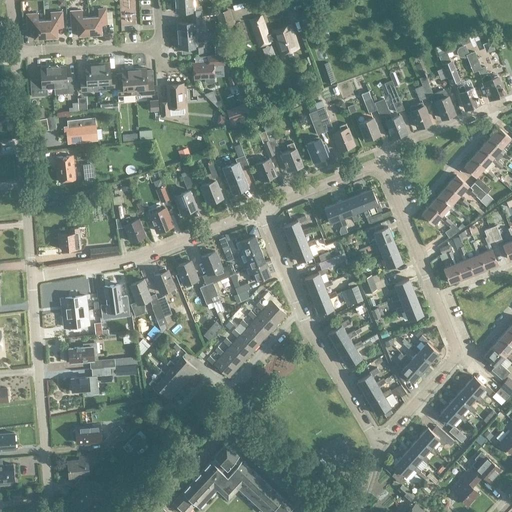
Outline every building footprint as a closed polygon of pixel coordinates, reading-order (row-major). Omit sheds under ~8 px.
[(189,11),(189,16),(202,16),(201,5),(198,6),(197,0),(172,0),(173,10),(176,10),(176,12),(189,11)] [(98,16),(95,16),(88,16),(90,34),(102,33),(101,21),(107,21),(106,8),(98,9),(98,16)] [(235,25),(229,9),(216,14),(221,30),(235,25)] [(82,10),(77,10),(70,11),(71,23),(77,23),(78,35),(90,34),(88,16),(82,17),(82,10)] [(45,20),(46,37),(58,36),(57,24),(63,24),(62,11),(50,12),(51,19),(45,20)] [(46,37),(45,20),(38,20),(37,13),(26,14),(27,27),(33,26),(34,38),(46,37)] [(272,30),(273,32),(268,34),(262,14),(249,19),(258,46),(270,41),(275,39),(280,54),(298,47),(290,24),(272,30)] [(187,22),(177,23),(178,36),(196,34),(200,34),(199,26),(203,26),(202,15),(189,16),(190,22),(187,22)] [(143,34),(154,33),(152,16),(141,17),(143,34)] [(329,35),(326,26),(318,29),(322,38),(329,35)] [(197,42),(196,34),(178,36),(179,48),(192,47),(192,53),(205,52),(204,42),(197,42)] [(137,46),(136,36),(126,36),(126,46),(137,46)] [(491,41),(483,44),(485,50),(489,51),(494,49),(491,41)] [(466,55),(462,46),(459,47),(457,49),(457,51),(458,55),(461,57),(463,57),(466,56),(466,55)] [(446,51),(438,55),(442,64),(449,83),(458,80),(460,79),(452,59),(450,60),(449,57),(448,54),(446,51)] [(498,76),(491,78),(488,71),(487,71),(484,66),(481,67),(474,51),(466,55),(466,56),(473,72),(477,70),(482,82),(489,99),(504,93),(498,76)] [(194,78),(205,77),(205,81),(207,83),(212,83),(214,80),(213,64),(224,63),(224,54),(208,56),(208,62),(193,63),(194,78)] [(109,62),(98,63),(99,83),(99,90),(106,89),(117,88),(117,84),(116,76),(110,76),(109,62)] [(99,90),(99,83),(98,63),(85,64),(86,78),(80,78),(81,91),(99,90)] [(335,82),(328,63),(320,65),(328,85),(335,82)] [(420,78),(423,77),(419,64),(415,65),(420,78)] [(66,65),(53,66),(55,87),(55,93),(55,94),(73,92),(73,91),(72,79),(67,79),(66,77),(66,76),(66,65)] [(47,87),(55,87),(53,66),(41,67),(41,79),(30,79),(31,96),(47,95),(47,87)] [(123,83),(117,84),(117,88),(118,96),(131,95),(136,94),(135,88),(134,68),(122,69),(122,72),(123,83)] [(146,68),(134,68),(135,88),(136,94),(136,95),(142,94),(154,93),(153,81),(147,82),(146,70),(146,68)] [(442,117),(455,112),(446,90),(442,89),(432,93),(427,80),(425,76),(423,77),(420,78),(419,78),(420,81),(422,85),(426,97),(427,97),(428,99),(433,97),(442,117)] [(168,101),(160,102),(161,116),(170,115),(169,109),(185,107),(183,83),(167,84),(168,101)] [(473,86),(465,90),(463,84),(456,87),(459,92),(465,108),(479,102),(473,86)] [(426,97),(422,85),(414,88),(419,100),(426,97)] [(210,99),(216,97),(213,90),(204,93),(210,99)] [(365,93),(361,94),(368,112),(376,109),(374,103),(369,91),(365,93)] [(340,94),(324,100),(326,106),(342,100),(340,94)] [(399,96),(391,99),(396,112),(403,109),(404,109),(399,96)] [(87,110),(86,97),(78,98),(78,110),(87,110)] [(296,97),(281,106),(287,117),(302,107),(296,97)] [(380,117),(384,115),(389,113),(390,113),(384,98),(374,102),(380,117)] [(158,100),(149,100),(150,111),(154,111),(159,110),(158,100)] [(430,122),(423,105),(422,101),(409,106),(417,127),(430,122)] [(226,110),(230,121),(249,114),(245,103),(226,110)] [(257,112),(265,131),(274,153),(279,150),(266,117),(270,116),(267,108),(257,112)] [(317,109),(308,113),(317,134),(326,131),(321,119),(317,109)] [(384,115),(386,120),(393,137),(407,132),(400,114),(391,118),(389,113),(384,115)] [(307,130),(313,125),(305,116),(299,121),(307,130)] [(328,116),(321,119),(326,131),(333,128),(328,116)] [(379,134),(373,117),(358,123),(365,139),(379,134)] [(48,128),(46,118),(36,120),(38,130),(48,128)] [(97,139),(94,118),(68,120),(69,126),(67,126),(68,142),(97,139)] [(348,147),(355,144),(346,123),(339,126),(340,130),(332,133),(339,150),(341,149),(343,152),(348,150),(348,147)] [(490,136),(502,147),(511,137),(498,126),(490,136)] [(274,153),(265,131),(259,133),(262,143),(263,142),(268,156),(274,154),(274,153)] [(320,138),(319,138),(318,136),(313,138),(314,140),(306,143),(313,160),(327,155),(320,138)] [(481,146),(493,157),(502,147),(490,136),(481,146)] [(302,164),(295,147),(293,142),(286,144),(289,150),(281,153),(287,170),(302,164)] [(80,162),(87,161),(85,143),(78,144),(80,162)] [(473,156),(485,166),(493,157),(481,146),(473,156)] [(191,156),(188,147),(178,150),(181,159),(191,156)] [(506,151),(503,155),(508,159),(511,155),(506,151)] [(244,178),(245,178),(242,170),(249,167),(244,154),(238,156),(235,158),(237,162),(223,167),(225,171),(233,192),(235,191),(236,193),(242,191),(241,189),(247,186),(244,178)] [(58,181),(75,179),(73,155),(56,157),(58,181)] [(485,166),(473,156),(464,166),(476,176),(485,166)] [(246,159),(249,166),(254,164),(251,157),(246,159)] [(270,158),(266,159),(265,157),(259,159),(261,161),(254,164),(261,181),(263,180),(264,183),(269,180),(268,178),(276,175),(270,158)] [(498,160),(495,164),(500,169),(503,165),(498,160)] [(93,162),(83,164),(85,183),(96,182),(93,162)] [(220,175),(215,163),(208,165),(213,178),(220,175)] [(494,175),(489,170),(486,174),(491,178),(494,175)] [(190,173),(182,176),(187,188),(195,185),(190,173)] [(447,184),(459,195),(468,185),(456,174),(447,184)] [(153,181),(161,201),(169,198),(161,178),(153,181)] [(474,182),(486,193),(490,188),(478,178),(474,182)] [(222,196),(215,179),(200,185),(207,202),(222,196)] [(492,198),(486,193),(474,182),(470,187),(472,189),(469,193),(474,197),(475,196),(486,205),(492,198)] [(439,194),(451,204),(459,195),(447,184),(439,194)] [(371,188),(359,193),(365,208),(367,207),(374,204),(377,212),(382,210),(380,205),(379,202),(377,203),(371,188)] [(196,207),(189,189),(174,195),(181,213),(196,207)] [(359,193),(348,198),(353,213),(355,212),(363,209),(365,216),(370,215),(367,207),(365,208),(359,193)] [(451,204),(439,194),(430,203),(442,214),(451,204)] [(112,197),(113,203),(114,206),(113,206),(115,218),(124,217),(122,204),(121,204),(120,195),(112,197)] [(348,198),(336,202),(342,217),(343,217),(351,214),(354,221),(358,219),(355,212),(353,213),(348,198)] [(460,202),(466,207),(469,203),(464,199),(460,202)] [(336,202),(324,207),(330,222),(339,218),(342,226),(345,225),(346,224),(343,217),(342,217),(336,202)] [(421,213),(433,224),(442,214),(430,203),(421,213)] [(165,207),(158,210),(156,207),(149,210),(150,213),(149,214),(156,231),(172,225),(165,207)] [(460,213),(455,208),(452,212),(457,216),(460,213)] [(297,220),(283,225),(288,237),(303,231),(302,230),(299,222),(307,219),(305,215),(297,218),(297,220)] [(138,218),(131,221),(129,216),(122,219),(131,241),(145,235),(138,218)] [(452,222),(446,218),(443,221),(449,226),(452,222)] [(383,221),(363,229),(367,237),(374,234),(375,236),(377,241),(378,243),(393,237),(388,226),(388,225),(386,226),(384,221),(383,221)] [(460,229),(454,224),(445,231),(449,237),(460,229)] [(502,240),(496,225),(490,227),(495,240),(496,242),(502,240)] [(71,233),(61,234),(62,249),(80,247),(78,227),(70,228),(71,233)] [(303,231),(288,237),(293,249),(307,243),(307,241),(304,234),(311,231),(310,227),(302,230),(303,231)] [(495,240),(490,227),(484,230),(486,236),(482,238),(485,244),(495,240)] [(242,247),(245,254),(260,248),(255,235),(236,242),(238,249),(242,247)] [(377,241),(370,245),(372,249),(379,246),(382,253),(383,255),(397,249),(393,237),(378,243),(377,241)] [(307,243),(293,249),(298,261),(312,255),(309,246),(316,243),(315,240),(314,238),(307,241),(307,243)] [(508,259),(511,257),(511,239),(502,244),(508,259)] [(222,248),(228,261),(234,258),(228,245),(222,248)] [(442,254),(439,255),(441,260),(448,257),(449,259),(451,258),(454,257),(451,250),(450,250),(448,245),(440,248),(442,254)] [(108,247),(90,249),(91,257),(109,255),(108,247)] [(250,266),(265,260),(260,248),(245,254),(241,255),(243,262),(247,260),(250,266)] [(479,253),(485,268),(498,263),(492,248),(479,253)] [(322,261),(337,255),(334,249),(318,255),(321,261),(322,261)] [(382,253),(375,256),(375,258),(376,260),(384,258),(387,267),(402,261),(397,249),(383,255),(382,253)] [(215,251),(200,256),(207,273),(211,282),(213,282),(216,280),(229,275),(226,266),(222,267),(215,251)] [(337,255),(322,261),(324,268),(347,259),(344,252),(337,255)] [(485,268),(479,253),(467,258),(473,273),(485,268)] [(473,273),(467,258),(455,263),(461,278),(473,273)] [(179,273),(176,274),(180,284),(183,282),(184,283),(185,287),(192,284),(190,281),(197,278),(190,260),(177,266),(179,273)] [(250,267),(246,268),(251,281),(255,279),(255,280),(270,274),(265,260),(250,266),(250,267)] [(229,275),(235,272),(232,263),(226,266),(229,275)] [(461,278),(455,263),(443,268),(449,283),(461,278)] [(368,267),(369,274),(380,272),(378,265),(368,267)] [(318,272),(304,278),(309,290),(324,284),(323,282),(320,275),(327,272),(326,267),(317,271),(318,272)] [(160,292),(169,289),(171,294),(176,292),(174,286),(167,269),(154,275),(160,292)] [(371,275),(359,279),(365,294),(370,291),(377,289),(374,282),(372,276),(371,275)] [(388,284),(386,278),(385,278),(374,282),(377,289),(386,285),(388,284)] [(388,284),(386,285),(388,290),(395,287),(398,294),(399,296),(414,290),(409,278),(394,284),(394,282),(388,284)] [(143,279),(130,284),(137,301),(130,304),(135,316),(144,312),(144,305),(144,304),(147,303),(145,300),(149,298),(150,298),(150,297),(143,279)] [(309,290),(314,301),(329,295),(328,294),(325,287),(332,284),(330,279),(323,282),(324,284),(309,290)] [(218,294),(213,282),(211,282),(206,285),(211,297),(218,294)] [(239,286),(235,288),(237,294),(246,290),(250,288),(248,283),(239,286)] [(107,304),(101,305),(102,318),(114,317),(113,310),(128,308),(127,295),(120,296),(118,284),(104,286),(107,304)] [(206,285),(199,287),(206,304),(212,301),(211,297),(206,285)] [(358,285),(345,290),(350,304),(363,299),(358,285)] [(219,295),(222,302),(231,298),(228,290),(219,295)] [(398,294),(390,297),(392,302),(400,298),(403,305),(404,307),(418,302),(414,290),(399,296),(398,294)] [(329,295),(314,301),(319,313),(324,311),(333,307),(330,298),(337,295),(336,293),(335,291),(328,294),(329,295)] [(257,303),(256,304),(262,310),(263,309),(278,322),(286,313),(279,306),(281,304),(274,297),(268,292),(266,294),(263,297),(269,302),(265,307),(259,301),(257,303)] [(85,295),(61,298),(63,312),(87,309),(85,295)] [(158,298),(164,316),(172,314),(164,295),(158,298)] [(346,295),(336,298),(338,307),(349,304),(346,295)] [(403,305),(395,309),(396,311),(397,313),(405,310),(408,320),(423,314),(418,302),(404,307),(403,305)] [(164,316),(159,303),(151,306),(159,326),(167,322),(164,316)] [(209,309),(212,318),(225,313),(221,304),(209,309)] [(363,305),(355,309),(358,314),(365,311),(363,305)] [(206,306),(189,311),(192,321),(209,316),(206,306)] [(384,316),(381,306),(371,310),(374,319),(384,316)] [(87,309),(63,312),(64,326),(89,324),(87,309)] [(255,318),(270,331),(278,322),(263,309),(262,310),(257,316),(251,310),(248,314),(254,319),(255,318)] [(247,327),(262,341),(270,331),(255,318),(254,319),(248,325),(242,320),(239,323),(245,328),(247,327)] [(204,329),(209,326),(204,319),(199,322),(204,329)] [(335,343),(348,335),(347,334),(343,327),(350,323),(348,319),(339,324),(340,325),(328,332),(335,343)] [(229,329),(234,324),(229,320),(225,325),(229,329)] [(511,328),(510,326),(501,336),(511,345),(511,328)] [(238,336),(254,350),(262,341),(247,327),(245,328),(240,334),(234,329),(231,332),(237,337),(238,336)] [(341,354),(355,346),(354,344),(350,338),(362,330),(360,328),(360,327),(355,331),(354,329),(347,334),(348,335),(335,343),(341,354)] [(158,329),(150,336),(156,344),(164,337),(158,329)] [(419,350),(418,351),(430,361),(438,352),(427,342),(427,341),(428,340),(422,335),(418,338),(424,344),(420,349),(419,350)] [(230,345),(245,359),(254,350),(238,336),(237,337),(232,343),(226,338),(223,341),(229,346),(230,345)] [(511,347),(511,345),(501,336),(492,346),(504,356),(511,347)] [(372,342),(370,337),(362,342),(363,344),(364,347),(372,342)] [(141,355),(150,345),(142,338),(137,344),(138,352),(141,355)] [(403,338),(402,340),(403,341),(403,342),(403,343),(409,348),(410,348),(416,353),(411,359),(410,360),(421,371),(430,361),(418,351),(419,350),(413,344),(412,345),(412,346),(406,340),(403,338)] [(361,357),(356,349),(363,344),(360,340),(354,344),(355,346),(341,354),(348,365),(361,357)] [(94,359),(98,359),(96,342),(82,343),(83,346),(68,347),(68,351),(65,351),(66,361),(69,360),(69,362),(94,360),(94,359)] [(359,351),(365,362),(381,353),(375,342),(359,351)] [(222,354),(237,368),(245,359),(230,345),(229,346),(224,352),(218,347),(215,350),(221,355),(222,354)] [(504,356),(492,346),(484,355),(495,366),(492,370),(502,380),(509,372),(499,362),(504,356)] [(396,363),(393,367),(403,382),(408,376),(413,380),(421,371),(410,360),(411,359),(404,354),(404,355),(403,355),(401,352),(397,356),(401,360),(406,364),(403,368),(402,368),(396,363)] [(210,355),(207,359),(214,365),(214,364),(229,377),(237,368),(222,354),(221,355),(216,361),(210,355)] [(167,362),(166,363),(171,368),(173,366),(188,380),(197,370),(182,356),(175,364),(169,360),(167,362)] [(115,365),(114,358),(102,359),(103,367),(115,365)] [(135,364),(115,365),(116,374),(136,372),(135,364)] [(103,367),(103,375),(110,374),(116,374),(115,365),(103,367)] [(179,390),(188,380),(173,366),(171,368),(166,374),(161,369),(157,373),(162,378),(164,376),(179,390)] [(370,373),(357,381),(364,392),(377,384),(376,382),(372,375),(379,371),(377,367),(369,372),(370,373)] [(91,393),(98,393),(97,375),(88,376),(71,377),(72,384),(70,385),(71,389),(72,390),(72,391),(89,390),(89,392),(91,393)] [(474,375),(465,385),(477,396),(478,394),(483,388),(487,391),(489,394),(492,390),(486,385),(485,386),(474,375)] [(152,379),(148,383),(154,388),(155,386),(170,400),(179,390),(164,376),(162,378),(157,384),(152,379)] [(511,380),(508,377),(500,386),(511,397),(511,396),(511,380)] [(377,384),(364,392),(370,403),(384,394),(383,393),(379,386),(386,382),(384,379),(383,378),(376,382),(377,384)] [(393,396),(404,389),(401,384),(391,390),(392,393),(393,396)] [(477,396),(465,385),(457,394),(468,405),(470,403),(475,398),(481,403),(484,400),(478,394),(477,396)] [(0,401),(8,401),(7,395),(9,395),(8,390),(7,390),(7,387),(0,388),(0,401)] [(505,400),(509,395),(500,387),(496,392),(505,400)] [(152,388),(145,395),(153,403),(160,396),(152,388)] [(392,393),(391,390),(390,388),(383,393),(384,394),(370,403),(377,414),(390,405),(385,397),(392,393)] [(468,405),(457,394),(448,404),(460,414),(461,413),(466,407),(472,413),(476,409),(470,403),(468,405)] [(498,397),(494,401),(504,408),(507,403),(498,397)] [(448,404),(440,413),(451,424),(458,417),(464,422),(466,420),(467,418),(461,413),(460,414),(448,404)] [(158,406),(155,410),(163,417),(166,413),(158,406)] [(487,415),(483,420),(485,422),(488,424),(491,419),(487,415)] [(497,420),(489,431),(493,434),(501,423),(497,420)] [(511,420),(507,426),(511,430),(500,442),(511,453),(511,420)] [(74,429),(73,431),(73,439),(75,440),(76,440),(77,442),(95,441),(101,440),(100,428),(99,428),(98,424),(92,424),(92,426),(75,427),(76,429),(74,429)] [(107,450),(125,431),(119,425),(101,443),(106,448),(107,450)] [(454,441),(436,425),(431,430),(428,427),(419,436),(431,447),(432,446),(437,440),(443,445),(446,442),(450,445),(454,441)] [(453,425),(449,431),(461,442),(466,436),(453,425)] [(139,430),(122,446),(128,452),(145,436),(139,430)] [(0,433),(0,449),(15,449),(14,433),(0,433)] [(438,451),(432,446),(431,447),(419,436),(411,446),(422,456),(424,455),(429,449),(435,454),(438,451)] [(271,511),(288,511),(293,507),(242,460),(243,459),(238,455),(239,455),(226,443),(214,456),(219,461),(216,464),(212,460),(173,502),(183,511),(188,511),(196,504),(199,507),(217,488),(228,498),(238,487),(265,511),(269,511),(271,511)] [(411,446),(402,455),(414,466),(415,464),(420,459),(426,464),(430,460),(424,455),(422,456),(411,446)] [(78,455),(78,460),(68,460),(69,477),(81,476),(80,471),(88,470),(87,455),(78,455)] [(408,477),(405,475),(412,469),(417,474),(421,470),(415,464),(414,466),(402,455),(394,465),(398,469),(391,476),(402,484),(408,477)] [(466,471),(475,478),(480,472),(489,480),(500,469),(486,456),(476,468),(472,465),(466,471)] [(1,458),(0,458),(0,484),(9,483),(9,480),(14,480),(13,464),(2,465),(1,458)] [(475,478),(466,471),(461,477),(465,480),(454,492),(467,504),(478,492),(469,484),(475,478)] [(410,489),(420,481),(414,473),(404,482),(410,489)] [(86,481),(81,477),(74,485),(78,489),(86,481)] [(119,479),(109,491),(115,496),(125,485),(119,479)] [(408,502),(414,495),(402,484),(397,489),(403,494),(401,496),(408,502)] [(87,489),(70,507),(74,511),(90,511),(100,502),(87,489)] [(424,511),(415,503),(407,511),(424,511)]
